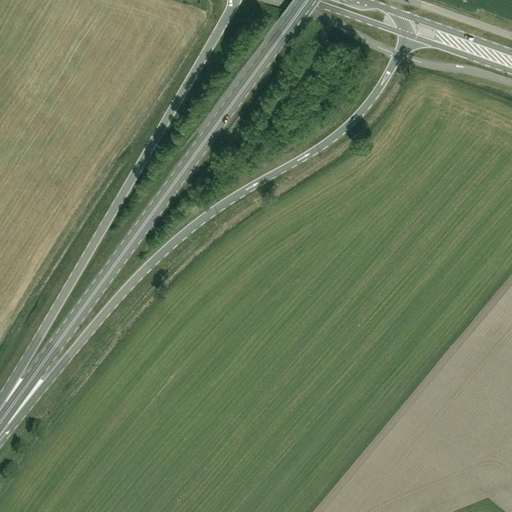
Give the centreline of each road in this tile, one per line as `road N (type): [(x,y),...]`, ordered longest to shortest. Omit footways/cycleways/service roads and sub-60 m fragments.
road 1 (primary): [(0,428),(157,257),(216,208),(347,126),(398,55)]
road 2 (primary): [(0,423),(306,0)]
road 3 (primary): [(235,0),(0,415)]
road 4 (unclassified): [(398,55),(268,0)]
road 5 (tertiary): [(511,52),(398,14)]
